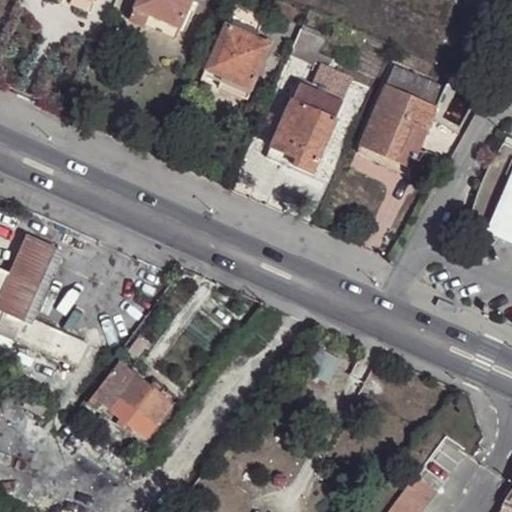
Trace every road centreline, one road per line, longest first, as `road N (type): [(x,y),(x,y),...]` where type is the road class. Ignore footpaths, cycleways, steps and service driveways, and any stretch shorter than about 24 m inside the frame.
road 1 (primary): [(0,148),(380,316)]
road 2 (residential): [(511,69),(380,316)]
road 3 (primary): [(380,316),(511,374)]
